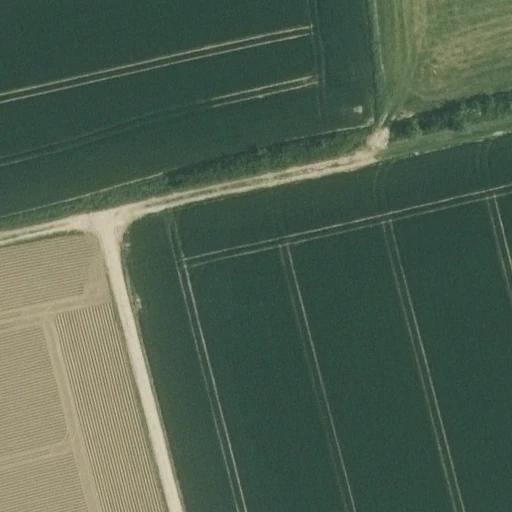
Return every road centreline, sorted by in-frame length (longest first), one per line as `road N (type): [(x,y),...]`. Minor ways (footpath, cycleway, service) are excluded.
road 1 (track): [(511,125),(0,241)]
road 2 (track): [(106,217),(180,511)]
